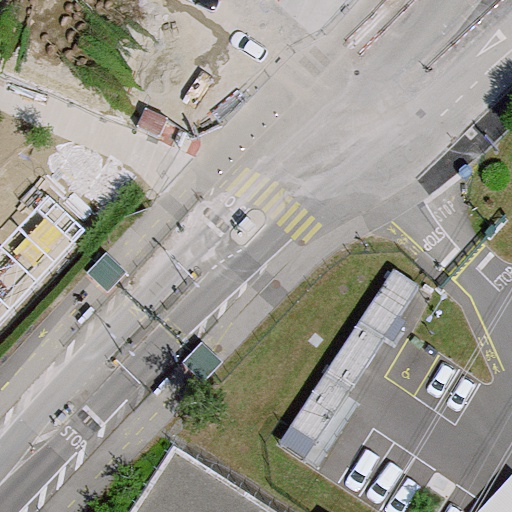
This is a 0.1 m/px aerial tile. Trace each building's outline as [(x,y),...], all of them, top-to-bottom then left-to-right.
[(257,229),(248,220),(241,226),(250,236),(257,229)] [(96,270),(89,278),(99,288),(110,298),(118,290),(129,277),(118,267),(108,257),(96,270)] [(285,440),(309,456),(419,291),(395,275),(285,440)] [(214,358),(203,348),(193,360),(185,369),(195,379),(206,388),(213,380),(224,367),(214,358)] [(277,511),(181,450),(139,511),(277,511)] [(511,511),(511,481),(506,476),(471,511),(511,511)]
